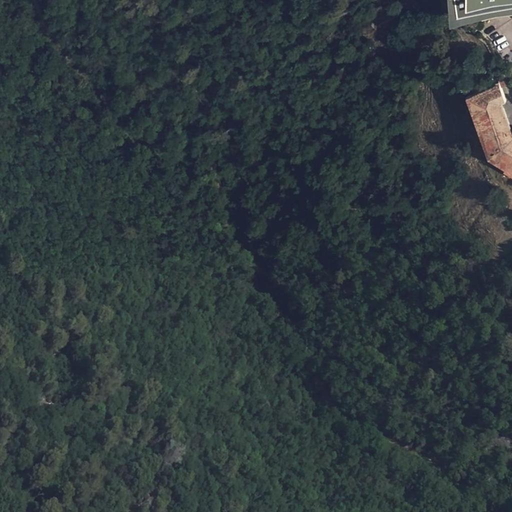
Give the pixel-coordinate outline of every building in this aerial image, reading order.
[(484,8),(509,3),(511,2),(511,0),(459,0),(461,10),(484,8)] [(511,14),(511,10),(509,3),(484,8),(482,19),(498,16),(511,14)] [(498,81),(499,85),(501,88),(509,85),(508,80),(505,81),(504,79),(498,81)] [(474,94),(495,151),(511,139),(498,104),(502,103),(506,102),(501,88),(499,85),(474,94)] [(467,96),(490,155),(495,151),(474,94),(467,96)] [(511,132),(511,129),(502,103),(498,104),(511,139),(511,137),(511,132)] [(511,139),(495,151),(511,161),(511,139)] [(511,170),(511,161),(495,151),(490,155),(511,170)]
